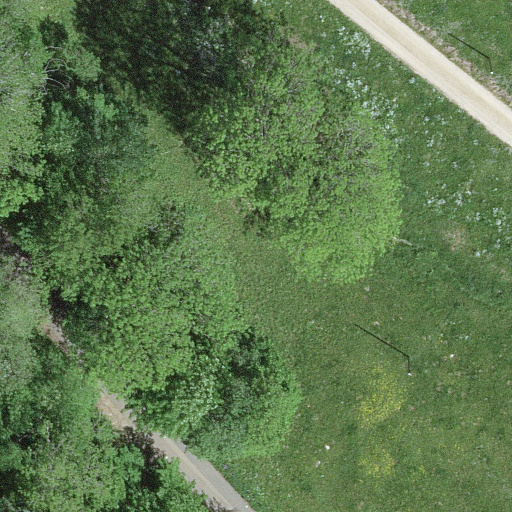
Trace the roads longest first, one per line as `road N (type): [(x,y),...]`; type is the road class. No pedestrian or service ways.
road 1 (residential): [(226,511),(0,251)]
road 2 (track): [(511,130),(352,0)]
